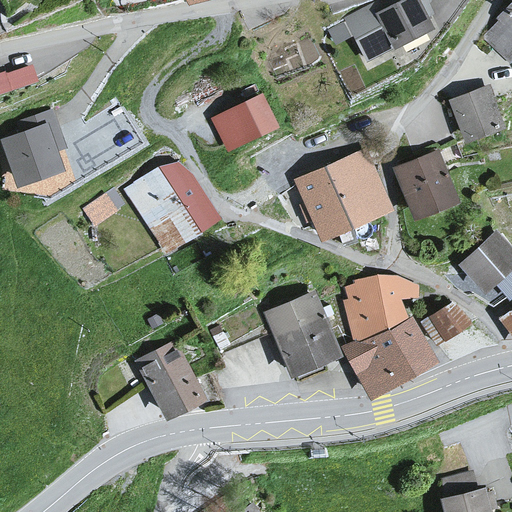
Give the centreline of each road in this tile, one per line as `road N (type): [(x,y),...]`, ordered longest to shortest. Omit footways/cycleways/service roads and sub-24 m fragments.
road 1 (tertiary): [(511,364),(384,408),(196,428)]
road 2 (residential): [(0,53),(284,0)]
road 3 (tertiary): [(196,428),(127,447),(43,511)]
